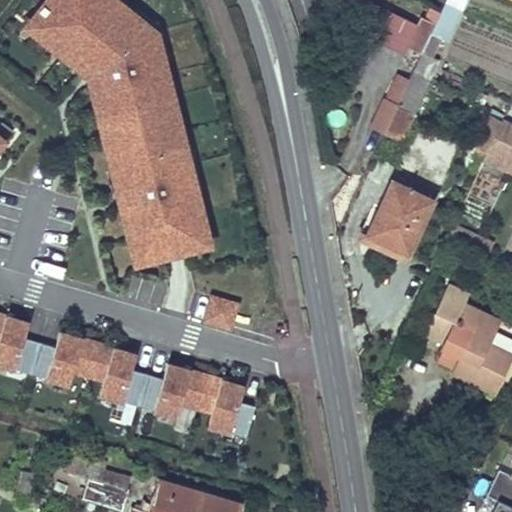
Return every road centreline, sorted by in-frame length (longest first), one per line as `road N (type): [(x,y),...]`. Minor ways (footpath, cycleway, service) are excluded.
road 1 (tertiary): [(287,126),(355,511)]
road 2 (tertiary): [(244,0),(287,126)]
road 3 (tertiary): [(287,126),(283,63),(263,0)]
